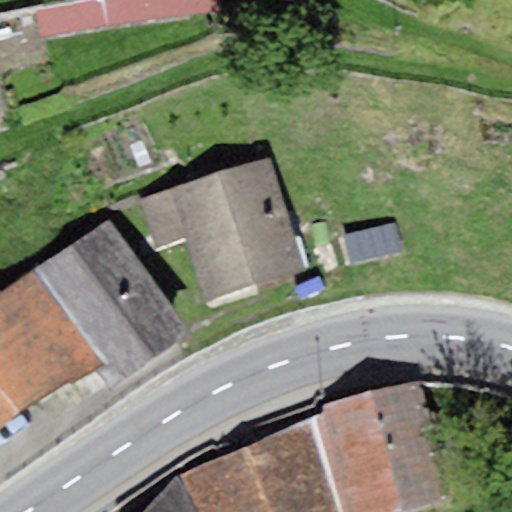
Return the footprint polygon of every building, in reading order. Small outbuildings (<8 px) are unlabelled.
[(304,273),(269,161),(141,201),(155,247),(185,238),(206,304),(304,273)] [(73,325),(149,277),(108,222),(33,273),(73,325)] [(344,239),(350,264),(400,253),(394,227),(344,239)] [(33,273),(0,299),(0,435),(104,363),(73,325),(33,273)] [(122,385),(194,336),(149,277),(73,325),(104,363),(122,385)] [(401,511),(446,502),(420,384),(324,405),(325,414),(348,511),(401,511)] [(203,511),(348,511),(325,414),(183,473),(203,511)] [(203,511),(183,473),(146,511),(203,511)]
